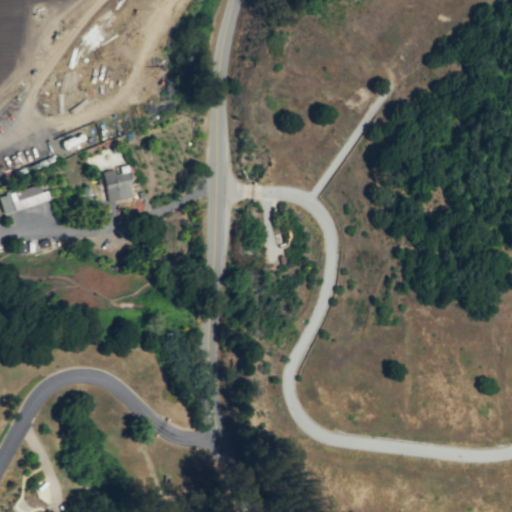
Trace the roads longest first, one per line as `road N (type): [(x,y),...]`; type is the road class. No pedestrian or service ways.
road 1 (residential): [(219,186),(311,203),(325,271),(291,396),(318,431),(417,450),(511,448)]
road 2 (tertiary): [(239,0),(218,104),(214,440),(246,511)]
road 3 (residential): [(214,440),(171,436),(116,389),(68,379),(29,410),(0,465)]
